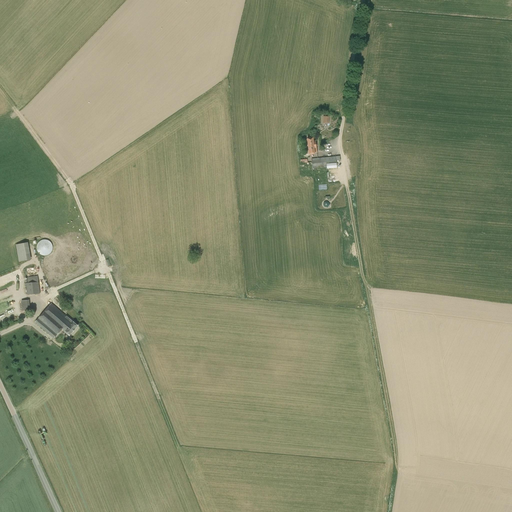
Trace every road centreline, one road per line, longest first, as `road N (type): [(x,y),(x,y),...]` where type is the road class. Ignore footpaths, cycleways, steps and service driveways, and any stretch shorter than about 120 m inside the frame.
road 1 (tertiary): [(59,511),(0,388)]
road 2 (unclassified): [(339,133),(361,0)]
